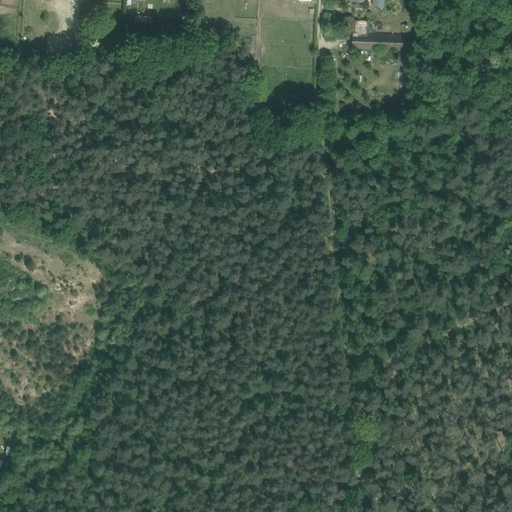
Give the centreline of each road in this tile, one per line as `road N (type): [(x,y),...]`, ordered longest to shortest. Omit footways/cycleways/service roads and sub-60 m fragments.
road 1 (track): [(365,511),(326,169),(328,0)]
road 2 (track): [(347,377),(511,294)]
